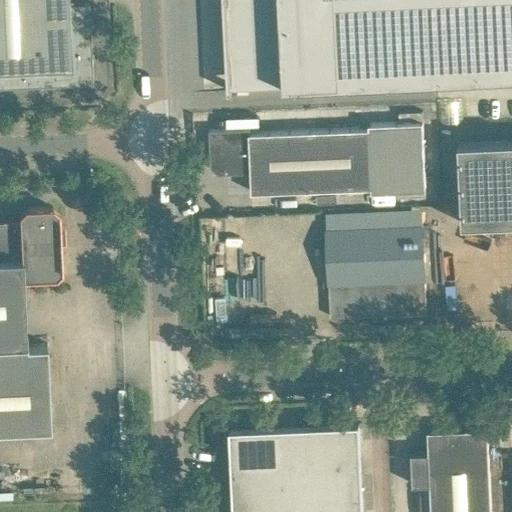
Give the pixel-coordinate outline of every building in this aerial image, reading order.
[(69,3),(68,0),(0,0),(0,86),(92,82),(89,2),(69,3)] [(511,0),(280,0),(284,83),(511,71),(511,0)] [(219,171),(251,170),(251,191),(371,186),(372,190),(426,188),(423,120),(369,122),(369,126),(249,131),(249,127),(209,128),(209,129),(210,129),(212,164),(219,171)] [(511,138),(459,141),(463,221),(511,219),(511,138)] [(0,430),(52,429),(47,343),(26,343),(24,276),(56,274),(61,269),(58,210),(52,205),(25,207),(19,212),(20,222),(0,223),(0,430)] [(423,223),(327,227),(331,315),(427,311),(423,223)] [(361,457),(359,421),(313,423),(314,459),(361,457)] [(314,459),(313,423),(231,426),(233,463),(314,459)] [(413,483),(430,482),(431,511),(491,511),(488,424),(428,427),(429,450),(413,451),(413,450),(411,450),(413,483)] [(361,457),(314,459),(316,494),(362,492),(361,457)] [(316,494),(314,459),(233,463),(234,498),(316,494)] [(363,511),(362,492),(316,494),(316,511),(363,511)] [(316,511),(316,494),(234,498),(234,511),(316,511)]
